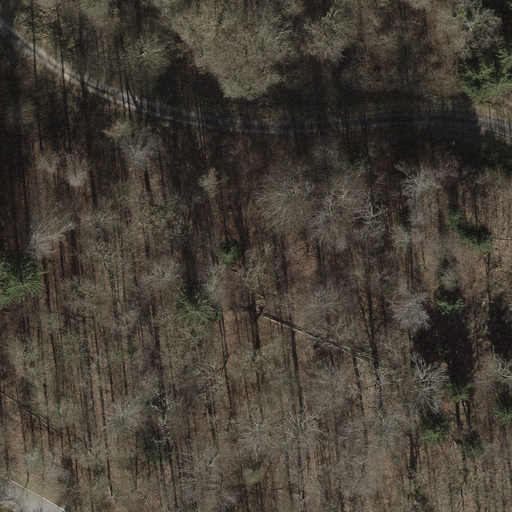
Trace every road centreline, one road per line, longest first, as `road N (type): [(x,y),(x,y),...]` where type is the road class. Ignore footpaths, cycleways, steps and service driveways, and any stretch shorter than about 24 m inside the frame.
road 1 (track): [(0,17),(42,59),(140,113),(212,125),(494,126),(511,134)]
road 2 (motorway): [(202,511),(409,414),(511,381)]
